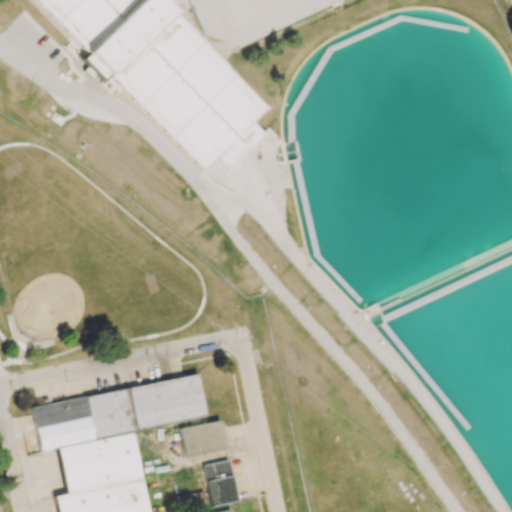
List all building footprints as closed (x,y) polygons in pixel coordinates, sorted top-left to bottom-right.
[(160,0),(262,102),(200,165),(35,0),(160,0)] [(176,0),(185,39),(226,41),(308,24),(295,6),(298,0),(176,0)] [(117,87),(76,47),(71,52),(102,83),(101,84),(110,93),(117,87)] [(38,448),(34,428),(87,418),(91,437),(38,448)] [(182,455),(223,447),(217,420),(177,428),(182,455)] [(57,448),(128,433),(138,478),(67,494),(57,448)] [(208,506),(234,501),(226,460),(201,465),(208,506)] [(57,511),(54,497),(140,479),(146,511),(57,511)] [(183,511),(204,508),(201,491),(180,494),(183,511)]
